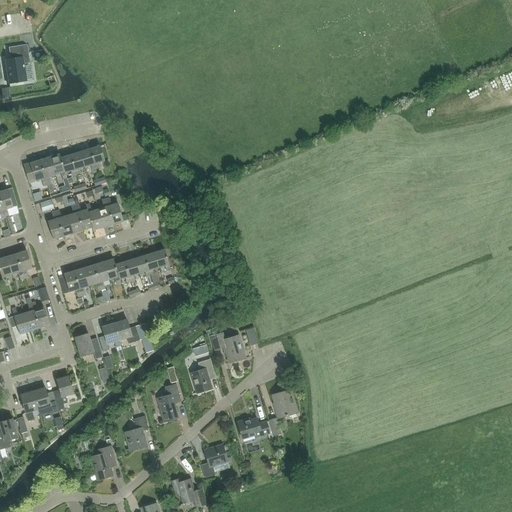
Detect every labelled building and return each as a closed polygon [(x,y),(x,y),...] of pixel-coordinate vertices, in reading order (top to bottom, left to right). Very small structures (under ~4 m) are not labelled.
[(29,62),(27,44),(8,47),(9,58),(4,59),(8,83),(26,80),(23,63),(29,62)] [(9,96),(8,87),(1,88),(2,97),(9,96)] [(100,146),(90,149),(96,168),(100,167),(99,162),(105,161),(100,146)] [(90,149),(81,152),(85,167),(90,165),(92,170),(96,168),(90,149)] [(81,152),(71,155),(77,174),(81,173),(79,168),(85,167),(81,152)] [(61,173),(63,181),(64,186),(68,185),(67,179),(65,173),(61,158),(60,154),(49,157),(55,175),(61,173)] [(71,155),(61,158),(65,173),(71,171),(72,176),(77,174),(71,155)] [(49,157),(40,160),(47,185),(50,194),(54,192),(49,177),(55,175),(49,157)] [(47,185),(40,160),(23,166),(29,183),(41,179),(44,187),(47,185)] [(8,190),(0,191),(0,200),(5,217),(9,216),(7,209),(13,207),(8,190)] [(110,199),(106,200),(114,225),(124,222),(118,204),(112,206),(110,199)] [(40,204),(42,212),(53,209),(51,200),(40,204)] [(104,208),(98,210),(104,228),(114,225),(106,200),(102,201),(104,208)] [(74,215),(68,216),(73,234),(83,231),(76,206),(75,206),(74,203),(71,204),(72,207),(74,215)] [(79,205),(76,206),(83,231),(93,228),(88,210),(87,210),(82,212),(79,205)] [(86,206),(87,210),(88,210),(93,228),(94,231),(104,228),(98,210),(92,212),(90,205),(86,206)] [(60,211),(56,212),(64,237),(73,234),(68,216),(62,218),(60,211)] [(54,241),(64,237),(56,212),(52,214),(54,221),(48,223),(54,241)] [(16,234),(11,217),(7,218),(12,235),(16,234)] [(165,249),(155,252),(159,267),(165,266),(166,270),(171,269),(165,249)] [(26,251),(16,254),(24,279),(28,278),(26,270),(32,269),(26,251)] [(155,252),(145,255),(151,275),(155,274),(153,269),(159,267),(155,252)] [(16,254),(6,257),(12,275),(18,273),(20,280),(24,279),(16,254)] [(145,255),(135,258),(140,274),(145,272),(147,276),(151,275),(145,255)] [(8,284),(6,277),(12,275),(6,257),(0,258),(0,272),(4,285),(8,284)] [(135,258),(125,262),(131,281),(135,280),(134,275),(140,274),(135,258)] [(122,284),(120,280),(115,265),(114,259),(104,262),(109,280),(115,278),(117,285),(122,284)] [(104,262),(94,265),(102,290),(105,289),(103,282),(109,280),(104,262)] [(127,283),(131,281),(125,262),(115,265),(120,280),(125,278),(127,283)] [(94,265),(84,268),(90,286),(95,284),(97,291),(102,290),(94,265)] [(84,268),(74,271),(82,296),(86,295),(83,288),(90,286),(84,268)] [(61,284),(64,294),(75,290),(78,297),(82,296),(74,271),(64,274),(67,282),(61,284)] [(46,287),(38,289),(42,301),(49,299),(46,287)] [(108,291),(102,293),(105,302),(110,300),(108,291)] [(44,308),(38,310),(35,302),(32,303),(40,328),(49,325),(44,308)] [(28,305),(30,312),(24,314),(30,332),(40,328),(32,303),(28,305)] [(16,324),(19,335),(30,332),(24,314),(18,315),(16,308),(11,310),(13,314),(8,316),(11,326),(16,324)] [(127,320),(114,323),(120,340),(127,338),(129,344),(139,341),(135,327),(129,328),(127,320)] [(103,352),(109,350),(107,344),(115,342),(116,348),(121,346),(120,340),(114,323),(102,327),(104,336),(99,338),(103,352)] [(246,358),(239,335),(225,339),(223,333),(211,337),(215,351),(224,348),(225,354),(227,353),(230,363),(246,358)] [(81,357),(94,353),(96,359),(103,357),(97,339),(90,341),(88,334),(75,338),(81,357)] [(214,373),(210,359),(198,363),(201,371),(191,374),(197,393),(212,388),(208,376),(214,373)] [(54,395),(58,409),(59,410),(64,409),(63,404),(67,403),(65,396),(74,394),(69,376),(56,380),(60,393),(54,395)] [(176,384),(165,388),(168,396),(157,399),(164,422),(179,418),(175,403),(181,401),(176,384)] [(46,389),(33,392),(38,410),(40,417),(59,412),(59,410),(58,409),(54,395),(48,397),(46,389)] [(297,413),(291,390),(273,395),(276,408),(275,408),(278,418),(297,413)] [(32,412),(38,410),(33,392),(21,396),(28,422),(34,420),(32,412)] [(149,429),(145,416),(134,419),(137,429),(126,432),(131,451),(146,447),(142,431),(149,429)] [(17,419),(21,434),(22,439),(28,437),(27,432),(28,432),(23,417),(17,419)] [(63,425),(60,417),(54,419),(57,427),(63,425)] [(272,433),(268,422),(266,422),(259,424),(257,418),(248,421),(247,419),(237,422),(242,440),(255,436),(255,438),(269,434),(272,433)] [(268,420),(268,422),(272,433),(273,437),(281,434),(276,418),(268,420)] [(0,430),(0,450),(11,447),(9,440),(18,438),(12,419),(0,422),(0,425),(1,430),(0,430)] [(223,446),(204,452),(208,463),(201,465),(205,479),(216,475),(213,465),(227,461),(223,446)] [(115,461),(111,447),(97,451),(98,455),(91,457),(97,480),(113,476),(110,463),(115,461)] [(180,496),(183,504),(193,501),(196,508),(208,505),(203,489),(195,491),(191,478),(181,482),(180,479),(171,482),(176,498),(180,496)]
